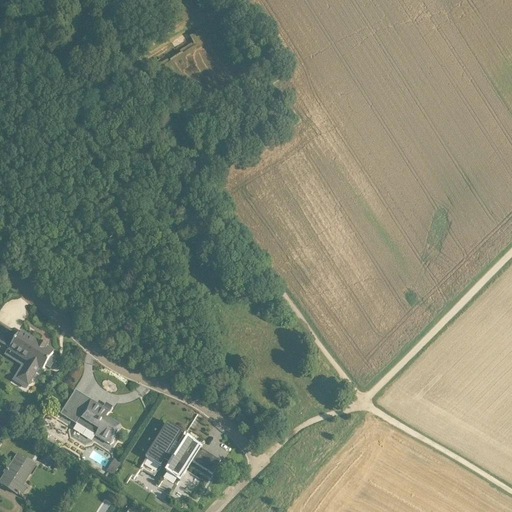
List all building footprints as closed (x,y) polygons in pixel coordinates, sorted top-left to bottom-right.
[(77,15),(77,16),(72,24),(73,27),(75,29),(79,28),(84,19),(83,19),(78,16),(77,15)] [(261,89),(224,29),(163,66),(201,127),(261,89)] [(190,37),(194,44),(205,37),(200,30),(190,37)] [(17,332),(3,354),(22,366),(14,379),(27,388),(40,368),(43,370),(52,355),(19,333),(17,332)] [(109,413),(74,392),(60,415),(75,425),(76,424),(94,436),(94,437),(110,447),(121,429),(105,419),(109,413)] [(53,408),(58,401),(52,398),(48,405),(53,408)] [(18,423),(27,430),(34,420),(25,414),(18,423)] [(30,432),(37,437),(40,431),(33,426),(30,432)] [(168,426),(146,461),(161,471),(165,464),(171,467),(168,471),(169,472),(166,476),(181,486),(193,466),(212,478),(220,466),(200,454),(203,450),(188,440),(182,451),(179,449),(186,437),(168,426)] [(4,475),(0,481),(0,484),(17,495),(18,495),(19,494),(22,496),(26,489),(23,486),(36,465),(17,454),(7,470),(6,470),(5,471),(2,474),(4,475)] [(113,476),(121,464),(114,460),(106,472),(113,476)]
